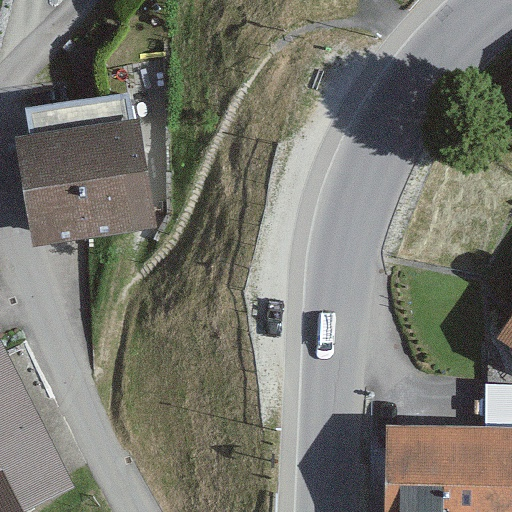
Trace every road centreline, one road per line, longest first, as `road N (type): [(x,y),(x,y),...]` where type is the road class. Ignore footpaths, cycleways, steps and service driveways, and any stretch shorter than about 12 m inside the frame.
road 1 (tertiary): [(324,511),(336,325),(375,168),(406,108),(499,0)]
road 2 (residential): [(138,511),(82,407),(0,211)]
